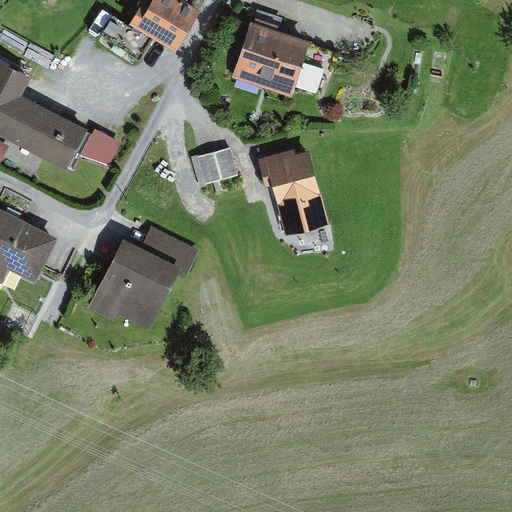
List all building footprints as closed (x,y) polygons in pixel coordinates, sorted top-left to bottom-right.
[(202,5),(191,0),(156,0),(143,27),(181,46),(202,5)] [(314,40),(256,22),(239,77),(297,94),(314,40)] [(95,130),(25,95),(35,76),(0,58),(0,130),(76,169),(95,130)] [(310,144),(269,155),(282,205),(324,194),(310,144)] [(239,147),(206,154),(212,182),(245,175),(239,147)] [(60,232),(0,204),(0,277),(11,283),(18,267),(39,277),(60,232)] [(148,245),(130,236),(100,300),(156,326),(180,273),(191,278),(206,246),(157,224),(148,245)]
